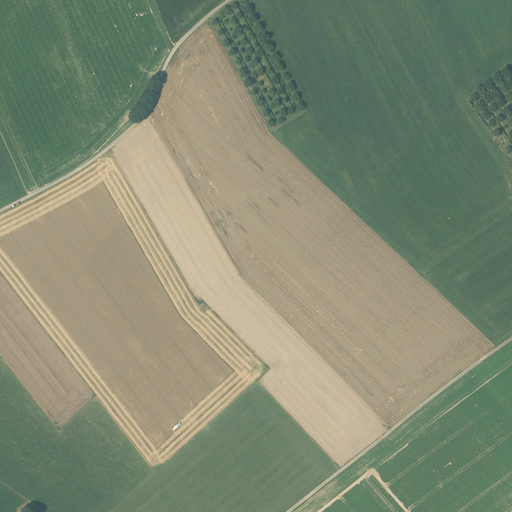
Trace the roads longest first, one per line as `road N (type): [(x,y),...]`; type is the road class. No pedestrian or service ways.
road 1 (unclassified): [(0,213),(122,135),(144,112),(170,54),(228,0)]
road 2 (track): [(287,511),(511,341)]
